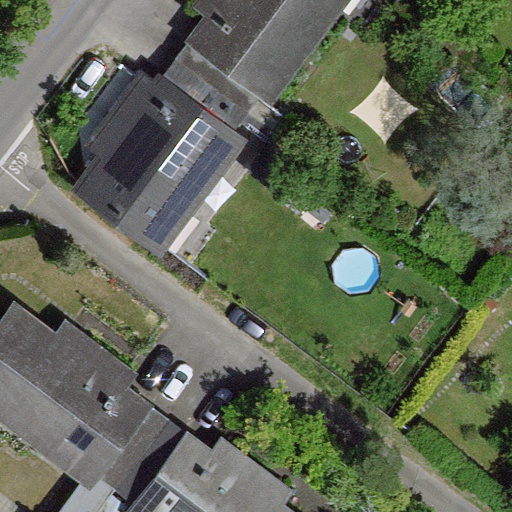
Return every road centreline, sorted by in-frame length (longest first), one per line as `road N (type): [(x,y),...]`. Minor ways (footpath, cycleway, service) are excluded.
road 1 (residential): [(0,164),(458,511)]
road 2 (residential): [(90,0),(0,119)]
